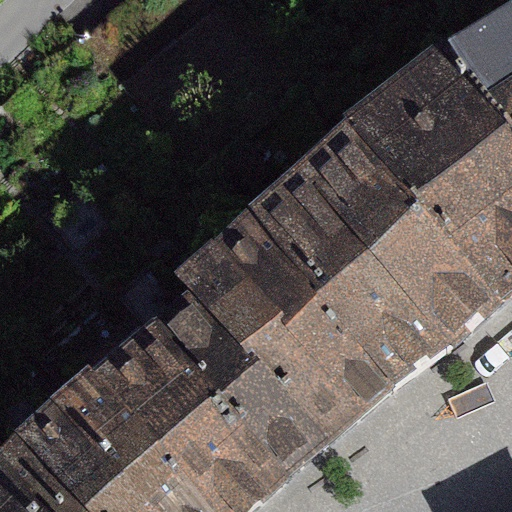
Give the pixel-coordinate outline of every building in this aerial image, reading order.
[(511,42),(435,82),(511,168),(511,42)] [(495,326),(511,311),(511,168),(435,82),(347,159),(495,326)] [(447,368),(495,326),(347,159),(299,202),(447,368)] [(398,417),(447,368),(299,202),(260,241),(398,417)] [(356,445),(398,417),(260,241),(214,276),(356,445)] [(327,466),(356,445),(214,276),(178,317),(327,466)] [(287,502),(327,466),(178,317),(150,349),(158,358),(287,502)] [(142,370),(118,391),(189,456),(232,511),(275,511),(287,502),(158,358),(142,370)] [(118,391),(86,413),(179,511),(232,511),(189,456),(118,391)] [(179,511),(86,413),(50,453),(112,511),(179,511)] [(112,511),(50,453),(0,498),(0,500),(11,511),(112,511)] [(11,511),(0,500),(0,511),(11,511)]
